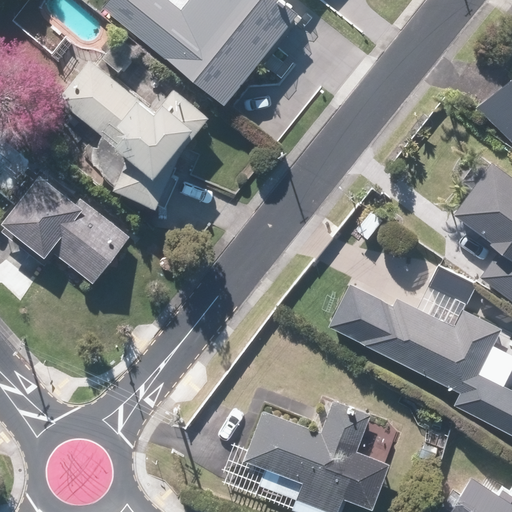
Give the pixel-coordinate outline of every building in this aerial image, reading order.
[(110,0),(104,9),(226,103),(299,9),(287,0),(189,0),(183,8),(172,0),(110,0)] [(158,206),(181,153),(211,115),(175,88),(157,110),(91,59),(60,97),(131,152),(116,188),(158,206)] [(511,78),(481,100),(511,144),(511,78)] [(511,170),(494,158),(456,210),(483,230),(478,237),(498,251),(481,275),(511,297),(511,170)] [(47,264),(57,252),(94,281),(130,235),(81,197),(78,201),(42,173),(5,220),(8,223),(3,230),(47,264)] [(372,206),(355,230),(371,241),(388,218),(372,206)] [(329,324),(461,390),(455,404),(511,431),(511,388),(480,372),(502,327),(464,308),(456,325),(398,296),(394,304),(350,282),(329,324)] [(264,409),(245,457),(306,480),(299,497),(338,511),(344,495),(374,506),(391,463),(357,450),(371,413),(335,399),(322,432),(264,409)] [(511,511),(511,497),(474,474),(449,511),(511,511)]
